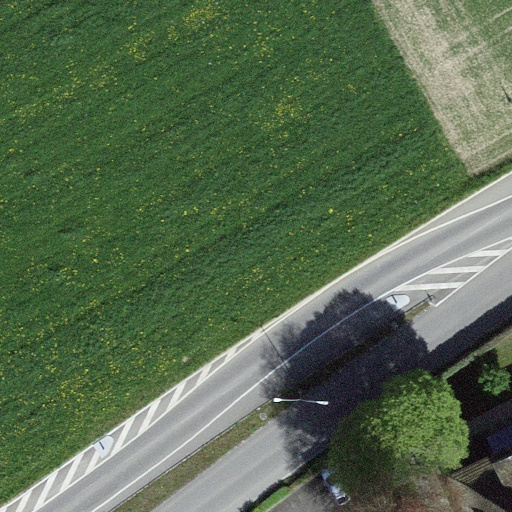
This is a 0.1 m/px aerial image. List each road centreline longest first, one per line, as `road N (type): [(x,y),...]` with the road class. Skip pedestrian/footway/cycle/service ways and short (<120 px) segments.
road 1 (primary): [(511,210),(407,270),(52,511)]
road 2 (primary): [(187,511),(419,332),(511,273)]
